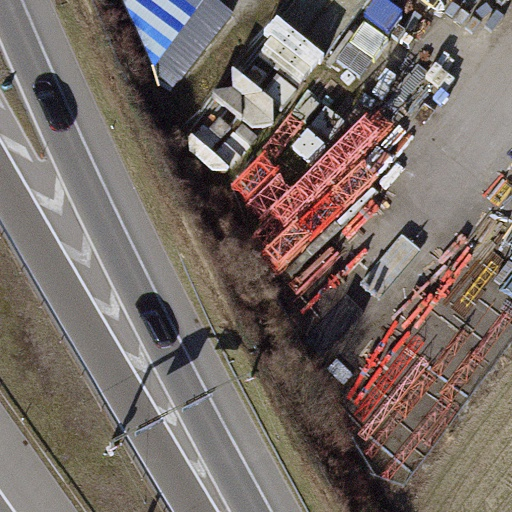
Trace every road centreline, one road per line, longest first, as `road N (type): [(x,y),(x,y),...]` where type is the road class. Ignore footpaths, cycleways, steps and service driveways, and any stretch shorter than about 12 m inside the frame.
road 1 (motorway): [(253,511),(113,243),(4,0)]
road 2 (motorway): [(197,511),(0,178)]
